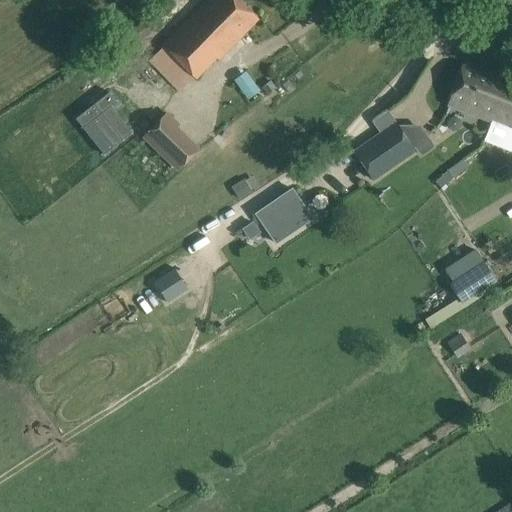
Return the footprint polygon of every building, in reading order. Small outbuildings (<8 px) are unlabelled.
[(239,0),(207,0),(204,3),(162,44),(195,76),(215,57),(217,59),(258,19),(239,0)] [(447,106),(492,123),(509,78),(465,61),(447,106)] [(511,79),(509,78),(492,123),(511,130),(511,79)] [(270,79),(261,87),(266,94),(276,86),(270,79)] [(167,110),(163,115),(143,137),(179,171),(201,149),(177,127),(181,123),(167,110)] [(386,111),(371,121),(381,135),(395,125),(386,111)] [(354,154),(372,179),(413,151),(395,125),(381,135),(354,154)] [(315,134),(324,148),(337,139),(328,126),(315,134)] [(447,171),(435,182),(441,188),(452,178),(447,171)] [(243,178),(230,186),(238,199),(251,190),(243,178)] [(291,187),(254,213),(275,243),(312,218),(291,187)] [(457,298),(424,319),(430,329),(489,291),(486,288),(495,282),(475,251),(444,271),(451,282),(449,284),(457,298)] [(187,289),(173,269),(153,282),(167,302),(187,289)]
